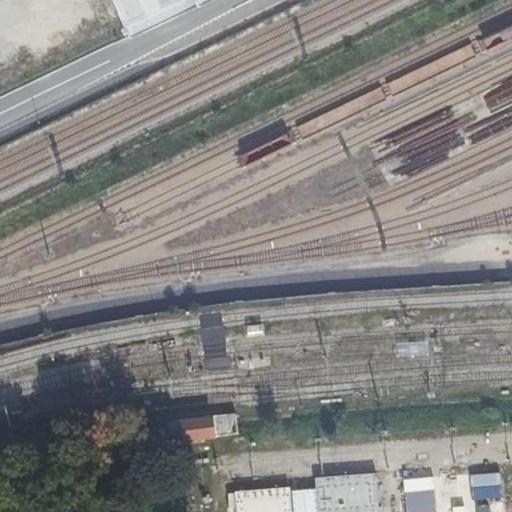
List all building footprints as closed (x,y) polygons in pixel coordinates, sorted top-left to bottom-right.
[(110,0),(128,36),(203,0),(110,0)] [(234,415),(215,419),(216,438),(237,436),(234,415)] [(216,438),(215,419),(168,421),(171,443),(217,441),(216,438)] [(503,511),(498,470),(401,479),(402,511),(503,511)] [(313,480),(316,511),(378,511),(375,474),(313,480)] [(287,511),(286,488),(233,492),(234,511),(287,511)]
